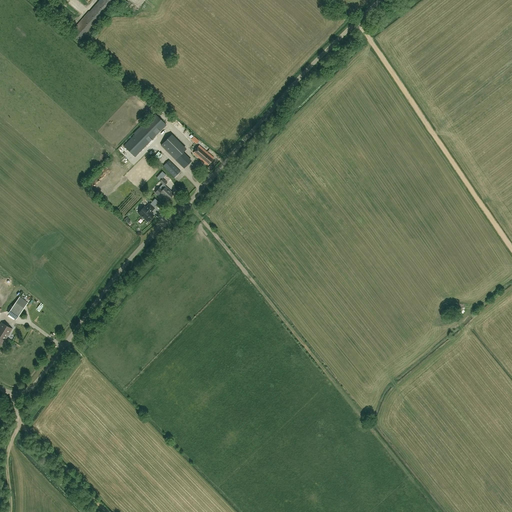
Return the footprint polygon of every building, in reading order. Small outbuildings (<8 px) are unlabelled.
[(100,20),(117,0),(100,0),(90,12),(89,11),(70,33),(81,43),(101,21),(100,20)] [(127,0),(120,9),(122,11),(130,3),(127,0)] [(134,156),(166,125),(155,114),(124,145),(134,156)] [(178,123),(175,127),(181,132),(184,128),(178,123)] [(156,146),(152,150),(158,157),(163,153),(156,146)] [(208,165),(214,157),(200,146),(193,153),(208,165)] [(181,167),(191,164),(187,151),(177,154),(181,167)] [(169,160),(163,166),(174,177),(180,171),(169,160)] [(156,178),(160,181),(162,179),(163,178),(166,175),(162,171),(156,178)] [(173,194),(165,186),(164,185),(167,182),(163,178),(162,179),(160,181),(163,184),(155,192),(158,195),(160,192),(168,199),(173,194)] [(138,213),(148,222),(154,215),(150,212),(154,208),(149,204),(146,208),(144,207),(138,213)] [(19,297),(16,302),(24,308),(28,303),(19,297)] [(16,302),(9,311),(17,317),(24,308),(16,302)] [(0,325),(0,335),(6,339),(12,329),(2,323),(0,325)]
